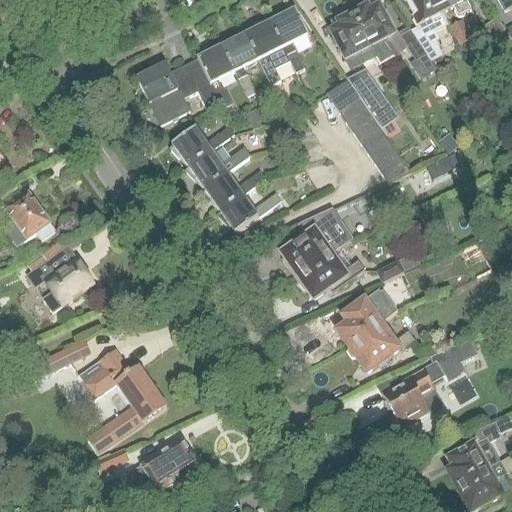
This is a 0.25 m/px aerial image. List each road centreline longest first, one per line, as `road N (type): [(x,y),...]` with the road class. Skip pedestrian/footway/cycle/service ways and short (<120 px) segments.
road 1 (residential): [(344,511),(14,83)]
road 2 (residential): [(14,83),(176,0)]
